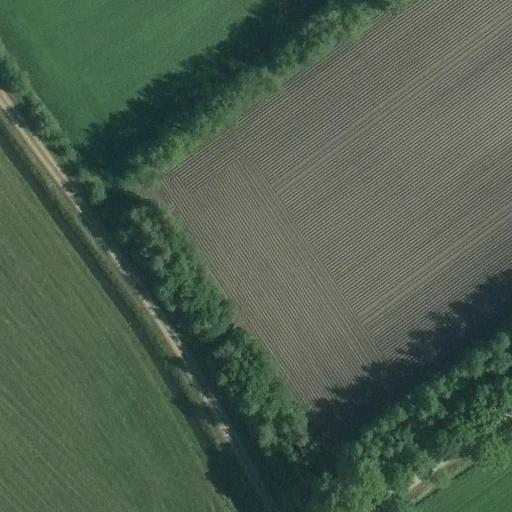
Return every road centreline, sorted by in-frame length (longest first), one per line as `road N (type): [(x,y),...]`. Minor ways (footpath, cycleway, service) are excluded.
road 1 (track): [(268,511),(106,243),(0,100)]
road 2 (unclassified): [(363,511),(511,404)]
